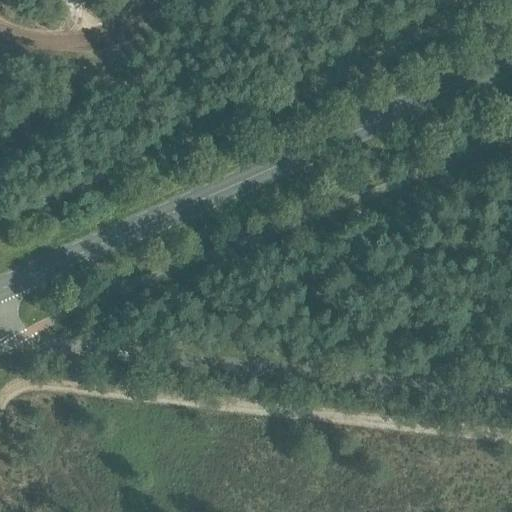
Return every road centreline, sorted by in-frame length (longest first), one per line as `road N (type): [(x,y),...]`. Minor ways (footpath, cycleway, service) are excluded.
road 1 (secondary): [(0,290),(511,60)]
road 2 (unclassified): [(19,338),(511,397)]
